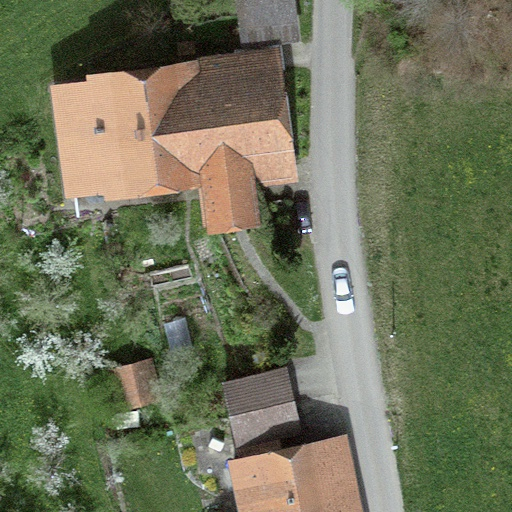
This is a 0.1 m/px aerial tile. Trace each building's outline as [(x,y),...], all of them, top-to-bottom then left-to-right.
[(280,0),(239,0),(245,39),(285,32),(280,0)] [(30,100),(42,191),(290,157),(279,73),(199,84),(198,76),(30,100)] [(151,405),(143,364),(101,373),(109,414),(151,405)] [(284,371),(225,384),(238,443),(298,429),(284,371)] [(234,461),(244,511),(357,511),(353,495),(325,500),(320,480),(341,475),(333,441),(234,461)]
